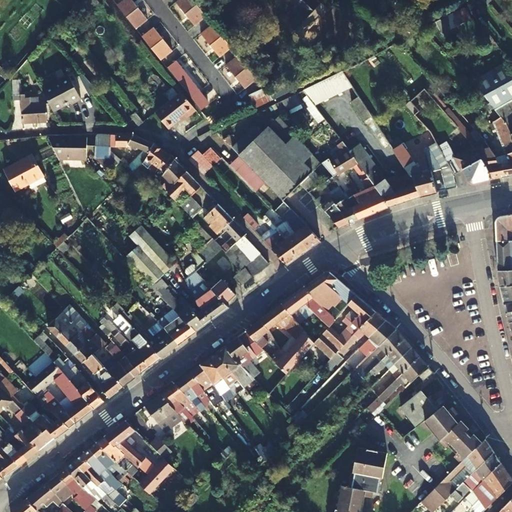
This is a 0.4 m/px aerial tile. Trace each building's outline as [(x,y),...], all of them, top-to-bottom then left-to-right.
[(130,0),(122,0),(116,5),(134,29),(146,20),(130,0)] [(205,17),(190,0),(177,0),(174,3),(193,26),(205,17)] [(288,0),(292,4),(294,2),(302,9),(300,11),(285,26),(297,37),(325,8),(316,0),(288,0)] [(294,2),(292,4),(300,11),(302,9),(294,2)] [(435,21),(439,27),(442,25),(444,29),(469,17),(463,7),(435,21)] [(435,21),(420,29),(425,34),(439,27),(435,21)] [(230,48),(211,25),(199,34),(218,58),(230,48)] [(152,28),(141,37),(159,61),(171,51),(152,28)] [(179,58),(166,68),(191,98),(203,88),(179,58)] [(257,84),(239,60),(227,69),(246,92),(257,84)] [(511,66),(507,61),(483,75),(508,103),(511,112),(511,66)] [(42,91),(53,112),(69,104),(70,105),(80,100),(69,78),(42,91)] [(22,82),(12,82),(13,101),(21,101),(21,125),(46,124),(45,104),(38,104),(38,97),(26,98),(26,95),(22,95),(22,82)] [(271,100),(296,88),(293,82),(266,94),(271,100)] [(248,103),(251,110),(271,100),(266,94),(263,96),(260,89),(247,95),(250,102),(248,103)] [(286,108),(301,101),(296,92),(282,99),(286,108)] [(180,93),(154,114),(167,129),(183,116),(185,118),(194,111),(180,93)] [(378,128),(357,97),(350,102),(370,133),(378,128)] [(511,112),(508,103),(495,110),(500,117),(504,121),(511,143),(511,112)] [(494,155),(489,148),(480,149),(446,108),(443,111),(458,127),(457,129),(471,147),(480,158),(489,178),(500,176),(497,165),(494,155)] [(143,122),(135,112),(129,117),(137,127),(143,122)] [(282,201),(299,184),(306,193),(313,189),(305,179),(312,172),(304,164),(312,156),(293,137),(295,135),(276,117),(260,133),(253,126),(231,148),(237,155),(264,182),(282,201)] [(511,143),(504,121),(500,117),(492,123),(506,163),(497,165),(500,176),(511,174),(511,143)] [(477,133),(485,144),(491,139),(483,129),(477,133)] [(110,147),(110,135),(97,135),(95,137),(93,159),(109,160),(110,147)] [(132,135),(110,135),(110,147),(126,147),(130,148),(131,146),(142,147),(130,167),(133,170),(140,163),(148,152),(153,143),(132,135)] [(445,161),(434,140),(423,146),(417,136),(414,138),(426,163),(427,163),(430,170),(418,173),(416,167),(401,145),(392,151),(407,173),(409,176),(411,175),(420,196),(443,190),(438,171),(449,168),(445,161)] [(48,137),(58,157),(87,158),(88,138),(48,137)] [(173,159),(153,143),(148,152),(167,167),(173,159)] [(382,196),(386,207),(420,196),(411,175),(409,176),(407,173),(398,177),(397,175),(384,179),(358,144),(348,151),(357,163),(368,177),(382,196)] [(449,168),(452,175),(462,171),(467,180),(472,183),(489,178),(480,158),(471,147),(445,161),(449,168)] [(209,148),(201,156),(210,165),(212,167),(220,159),(209,148)] [(186,159),(200,174),(210,165),(201,156),(196,150),(186,159)] [(357,163),(348,151),(330,162),(337,175),(357,163)] [(31,155),(4,169),(16,190),(28,183),(30,187),(44,180),(31,155)] [(264,182),(237,155),(227,165),(253,192),(264,182)] [(173,159),(167,167),(161,175),(171,185),(185,171),(173,159)] [(165,190),(173,199),(185,188),(191,194),(200,186),(185,171),(171,185),(168,187),(165,190)] [(331,177),(320,184),(323,188),(334,181),(331,177)] [(382,196),(368,177),(361,182),(366,189),(345,199),(358,219),(386,207),(382,196)] [(165,190),(168,187),(159,178),(157,181),(165,190)] [(358,219),(345,199),(342,194),(331,200),(348,223),(358,219)] [(348,223),(331,200),(326,204),(319,196),(313,201),(338,228),(348,223)] [(232,220),(216,204),(204,215),(199,210),(199,209),(188,197),(179,205),(200,227),(206,221),(210,224),(215,219),(223,228),(232,220)] [(286,226),(288,225),(309,247),(319,240),(290,209),(279,219),(286,226)] [(253,230),(261,238),(269,231),(260,223),(258,225),(246,213),(242,217),(254,229),(253,230)] [(511,228),(511,215),(501,217),(497,218),(496,220),(495,221),(496,241),(497,241),(507,241),(506,230),(511,228)] [(273,218),(267,223),(272,231),(280,226),(273,218)] [(245,234),(232,220),(223,228),(231,236),(225,243),(226,244),(224,245),(217,237),(213,240),(221,248),(224,251),(242,236),(245,234)] [(288,225),(286,226),(284,227),(291,234),(284,239),(299,255),(309,247),(288,225)] [(139,226),(128,236),(137,245),(125,256),(151,284),(175,263),(139,226)] [(64,233),(53,244),(57,247),(68,236),(64,233)] [(299,255),(284,239),(279,235),(266,243),(286,264),(299,255)] [(242,236),(224,251),(241,270),(233,277),(240,284),(250,275),(258,272),(268,263),(242,236)] [(213,240),(211,238),(195,252),(205,263),(221,248),(213,240)] [(498,270),(511,269),(511,240),(507,241),(497,241),(496,241),(497,270),(498,270)] [(195,272),(192,269),(186,275),(185,278),(187,280),(195,272)] [(511,269),(498,270),(497,270),(499,287),(501,286),(511,284),(511,269)] [(225,303),(211,288),(206,283),(201,277),(195,272),(187,280),(185,282),(194,301),(201,311),(208,319),(209,321),(228,306),(225,303)] [(304,286),(305,288),(313,298),(335,318),(341,311),(348,304),(354,296),(356,295),(331,273),(324,272),(304,286)] [(211,288),(225,303),(235,294),(221,279),(211,288)] [(511,284),(501,286),(499,287),(503,303),(504,303),(511,301),(511,284)] [(18,285),(12,292),(13,293),(15,295),(21,288),(18,285)] [(282,305),(290,315),(305,304),(313,311),(324,322),(317,330),(321,334),(329,326),(334,319),(335,318),(313,298),(305,288),(304,286),(281,304),(282,305)] [(177,314),(178,316),(185,324),(187,322),(195,331),(209,321),(208,319),(201,311),(196,315),(188,305),(184,309),(161,287),(156,291),(172,309),(177,314)] [(354,296),(348,304),(353,309),(340,325),(345,329),(339,336),(329,326),(321,334),(313,343),(330,359),(336,353),(374,313),(375,311),(356,295),(354,296)] [(511,301),(504,303),(503,303),(506,314),(507,313),(511,312),(511,301)] [(285,372),(287,374),(313,343),(312,342),(297,324),(290,315),(282,305),(281,304),(259,319),(260,321),(267,329),(275,323),(279,328),(283,325),(296,340),(285,353),(279,348),(276,351),(272,356),(271,357),(276,363),(285,372)] [(305,304),(290,315),(297,324),(313,311),(305,304)] [(172,309),(162,317),(168,323),(178,316),(177,314),(172,309)] [(47,327),(56,336),(57,334),(71,321),(62,311),(57,316),(47,327)] [(374,313),(336,353),(339,356),(357,338),(359,339),(364,333),(368,337),(383,321),(385,320),(375,311),(374,313)] [(120,314),(111,322),(124,335),(123,336),(130,342),(132,340),(138,346),(134,349),(150,365),(161,357),(136,332),(132,327),(122,316),(120,314)] [(168,323),(162,317),(157,322),(178,344),(195,331),(187,322),(185,324),(178,316),(168,323)] [(107,333),(113,325),(104,319),(98,326),(107,333)] [(268,342),(272,338),(267,329),(260,321),(259,319),(245,330),(246,332),(263,349),(271,357),(272,356),(276,351),(268,342)] [(345,329),(340,325),(334,319),(329,326),(339,336),(345,329)] [(383,321),(368,337),(373,341),(368,347),(368,348),(350,366),(354,370),(378,345),(394,330),(395,328),(385,320),(383,321)] [(56,336),(65,346),(66,344),(80,330),(71,321),(57,334),(56,336)] [(178,344),(157,322),(154,325),(159,331),(152,336),(143,326),(136,332),(161,357),(178,344)] [(394,330),(378,345),(382,350),(376,355),(378,357),(359,376),(362,379),(402,339),(403,338),(395,328),(394,330)] [(43,330),(34,337),(48,356),(53,352),(48,345),(47,345),(44,342),(49,338),(43,330)] [(65,346),(73,354),(75,353),(89,339),(80,330),(66,344),(65,346)] [(253,379),(256,381),(260,376),(254,370),(259,365),(252,357),(263,349),(246,332),(245,330),(224,346),(225,347),(240,365),(248,373),(253,379)] [(134,349),(118,332),(113,336),(123,345),(119,349),(140,372),(150,365),(134,349)] [(402,339),(362,379),(365,382),(384,364),(385,365),(390,360),(394,364),(409,348),(410,347),(403,338),(402,339)] [(81,362),(82,362),(82,361),(90,354),(92,353),(98,348),(89,339),(75,353),(73,354),(81,362)] [(112,355),(113,354),(106,346),(101,351),(110,360),(104,367),(107,371),(120,385),(122,387),(131,380),(129,378),(116,363),(117,362),(112,355)] [(232,371),(240,365),(225,347),(224,346),(215,352),(217,353),(232,371)] [(409,348),(394,364),(397,367),(392,373),(393,375),(374,393),(378,397),(417,358),(418,356),(410,347),(409,348)] [(116,351),(113,354),(112,355),(117,362),(116,363),(129,378),(131,380),(140,372),(119,349),(116,351)] [(237,378),(232,371),(217,353),(215,352),(209,357),(209,359),(222,378),(228,386),(237,378)] [(82,361),(82,362),(93,374),(90,376),(94,381),(95,380),(106,372),(107,371),(104,367),(92,353),(90,354),(82,361)] [(417,358),(378,397),(381,400),(399,382),(400,383),(406,378),(410,383),(418,374),(425,367),(426,366),(418,356),(417,358)] [(91,407),(92,409),(103,401),(73,366),(69,369),(58,357),(52,362),(59,369),(91,407)] [(209,359),(209,357),(199,364),(200,366),(213,385),(219,394),(228,386),(222,378),(209,359)] [(74,422),(92,409),(91,407),(59,369),(52,362),(27,383),(36,395),(53,381),(74,405),(65,412),(73,421),(74,422)] [(93,374),(82,362),(81,362),(79,364),(90,376),(93,374)] [(267,393),(269,394),(287,374),(285,372),(276,363),(258,384),(267,393)] [(200,366),(199,364),(189,372),(190,373),(204,392),(213,385),(200,366)] [(432,373),(426,366),(425,367),(418,374),(424,381),(432,373)] [(30,391),(11,370),(0,379),(0,387),(16,405),(30,391)] [(120,385),(107,371),(106,372),(95,380),(94,381),(107,397),(122,387),(120,385)] [(190,373),(189,372),(182,377),(183,378),(202,404),(208,398),(204,392),(190,373)] [(240,381),(244,386),(253,379),(248,373),(240,381)] [(183,378),(182,377),(174,383),(175,385),(196,409),(202,404),(183,378)] [(175,385),(174,383),(167,389),(168,390),(189,414),(191,416),(197,410),(196,409),(175,385)] [(16,405),(0,387),(0,411),(7,405),(21,420),(16,425),(18,428),(15,430),(17,433),(20,430),(37,448),(38,449),(54,437),(53,436),(46,429),(42,432),(23,413),(16,405)] [(162,393),(161,393),(162,395),(175,409),(183,419),(189,414),(168,390),(167,389),(162,393)] [(40,401),(50,393),(47,391),(40,398),(38,399),(40,401)] [(162,395),(161,393),(145,406),(158,423),(162,420),(167,426),(176,418),(171,412),(175,409),(162,395)] [(420,424),(434,413),(418,393),(400,407),(416,427),(420,424)] [(66,426),(68,427),(74,422),(73,421),(65,412),(59,404),(50,412),(57,418),(66,426)] [(66,426),(57,418),(51,424),(41,414),(39,416),(30,406),(23,413),(42,432),(46,429),(53,436),(54,437),(68,427),(66,426)] [(434,413),(420,424),(425,432),(428,430),(432,434),(434,433),(437,437),(441,440),(439,442),(445,448),(447,445),(456,454),(454,456),(460,463),(481,443),(459,421),(457,423),(455,421),(452,418),(457,414),(452,407),(447,411),(443,406),(434,413)] [(167,461),(163,457),(154,466),(125,438),(135,430),(127,422),(126,420),(106,436),(107,437),(113,446),(115,444),(130,458),(147,473),(140,480),(138,482),(151,493),(152,492),(173,469),(175,468),(167,461)] [(197,434),(203,429),(197,422),(194,425),(191,422),(188,425),(197,434)] [(0,428),(0,438),(3,442),(0,444),(0,445),(2,448),(8,443),(16,451),(20,448),(0,428)] [(20,430),(17,433),(13,436),(22,446),(20,448),(27,456),(28,457),(38,449),(37,448),(20,430)] [(280,433),(269,441),(266,438),(255,446),(263,457),(285,439),(280,433)] [(107,437),(106,436),(97,443),(98,444),(126,470),(131,464),(128,461),(130,458),(115,444),(113,446),(107,437)] [(17,463),(2,448),(0,445),(0,444),(3,442),(0,438),(0,477),(1,478),(18,465),(17,463)] [(460,463),(423,501),(433,511),(451,494),(493,452),(484,439),(481,443),(460,463)] [(110,471),(111,473),(115,469),(119,473),(115,477),(122,484),(126,487),(135,479),(126,470),(98,444),(97,443),(89,449),(90,450),(110,471)] [(158,451),(163,457),(167,461),(176,452),(167,443),(158,451)] [(386,453),(358,447),(353,472),(350,471),(347,486),(339,484),(338,490),(335,490),(331,508),(334,508),(333,511),(360,511),(363,496),(372,497),(373,491),(379,492),(386,453)] [(100,475),(103,478),(110,471),(90,450),(89,449),(81,455),(82,456),(100,475)] [(472,491),(473,490),(500,463),(493,452),(451,494),(457,501),(469,489),(472,491)] [(105,479),(103,478),(100,475),(82,456),(81,455),(73,461),(74,463),(98,486),(105,479)] [(73,461),(65,468),(66,469),(81,486),(86,489),(91,494),(99,487),(98,486),(74,463),(73,461)] [(479,499),(505,471),(500,463),(473,490),(479,499)] [(72,498),(85,510),(86,511),(91,506),(79,495),(86,489),(81,486),(66,469),(65,468),(58,474),(59,475),(74,493),(76,491),(77,492),(72,498)] [(111,473),(110,471),(103,478),(105,479),(106,480),(116,489),(122,484),(115,477),(111,473)] [(511,482),(511,480),(505,471),(479,499),(477,501),(485,508),(511,482)] [(48,484),(56,494),(60,491),(67,499),(74,493),(59,475),(58,474),(47,483),(48,484)] [(57,511),(56,511),(72,511),(55,495),(56,494),(48,484),(47,483),(28,499),(29,500),(37,510),(39,511),(49,504),(57,511)] [(511,511),(511,497),(498,511),(511,511)] [(485,508),(477,501),(471,508),(472,509),(477,504),(483,510),(485,508)]
